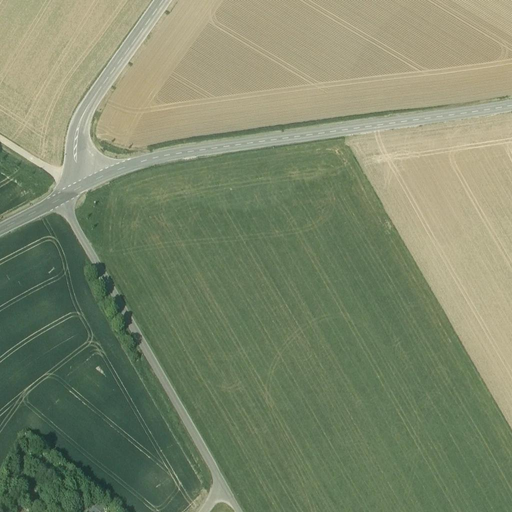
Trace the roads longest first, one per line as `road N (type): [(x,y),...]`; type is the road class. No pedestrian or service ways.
road 1 (secondary): [(511,104),(160,157),(87,184)]
road 2 (residential): [(58,200),(220,486)]
road 3 (secondary): [(87,184),(74,148),(80,122),(158,0)]
